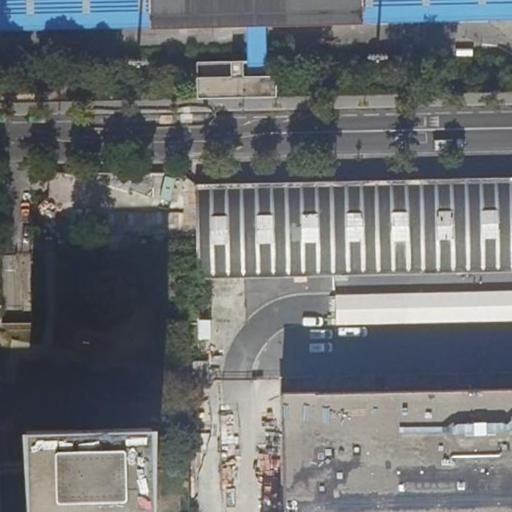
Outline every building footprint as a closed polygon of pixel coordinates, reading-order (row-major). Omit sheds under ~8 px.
[(198,77),(198,100),(275,98),(274,75),(198,77)] [(511,267),(511,178),(422,180),(254,184),(195,185),(196,250),(197,270),(197,274),(511,267)] [(0,255),(0,266),(1,322),(29,321),(28,255),(0,255)] [(511,511),(511,375),(281,381),(283,511),(511,511)] [(33,460),(33,473),(33,511),(146,511),(145,429),(33,432),(33,460)] [(0,473),(33,473),(33,460),(0,460),(0,473)]
